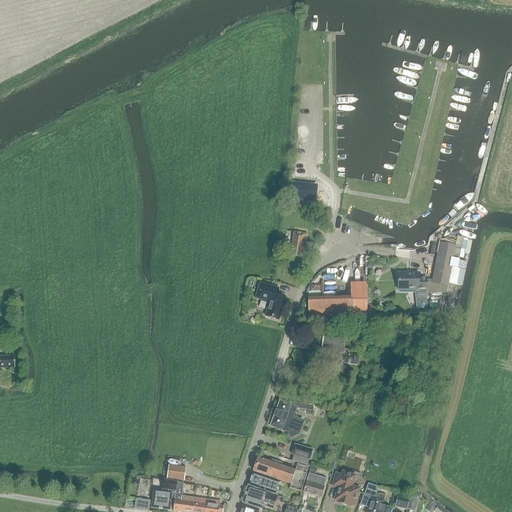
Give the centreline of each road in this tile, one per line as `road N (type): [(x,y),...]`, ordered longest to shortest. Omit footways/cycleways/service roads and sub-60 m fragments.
road 1 (residential): [(230,511),(296,302),(314,268),(345,248)]
road 2 (unclassified): [(124,511),(0,494)]
